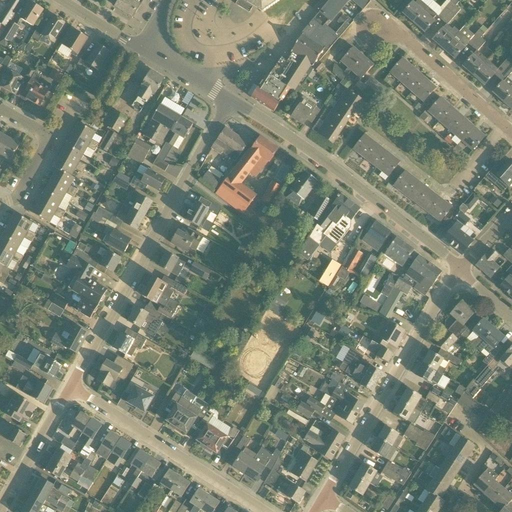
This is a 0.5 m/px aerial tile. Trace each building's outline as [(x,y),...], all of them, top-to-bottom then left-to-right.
[(11,21),(16,12),(22,3),(16,0),(12,0),(2,15),(11,21)] [(119,0),(116,7),(125,12),(124,13),(132,18),(133,17),(143,0),(119,0)] [(238,0),(236,5),(249,13),(253,7),(262,13),(265,11),(270,8),(280,0),(238,0)] [(320,62),(350,25),(346,22),(336,34),(325,25),(329,20),(330,21),(347,0),(329,0),(302,33),(303,34),(291,53),(294,55),(286,66),(279,61),(271,72),(273,73),(271,78),(267,75),(263,82),(260,81),(258,85),(260,86),(259,87),(251,99),(271,111),(278,100),(282,102),(290,90),(291,90),(294,92),(298,86),(311,66),(315,68),(320,62)] [(403,14),(414,23),(428,7),(419,0),(418,0),(415,4),(413,3),(403,14)] [(20,18),(33,26),(43,10),(31,2),(20,18)] [(442,21),(456,6),(451,2),(438,16),(437,17),(442,21)] [(456,6),(442,21),(447,25),(460,10),(456,6)] [(428,7),(414,23),(425,33),(434,22),(432,20),(437,15),(428,7)] [(347,19),(342,15),(337,22),(341,26),(347,19)] [(40,25),(32,38),(39,42),(39,41),(43,36),(48,39),(53,42),(54,43),(66,24),(54,17),(49,24),(47,28),(40,25)] [(10,22),(7,28),(1,38),(9,42),(10,42),(19,27),(10,22)] [(443,29),(433,40),(440,47),(444,50),(454,39),(453,38),(448,34),(452,31),(446,25),(443,29)] [(464,36),(460,32),(454,39),(444,50),(455,59),(468,44),(472,48),(481,39),(485,34),(480,29),(470,41),(464,36)] [(68,32),(60,44),(72,51),(71,54),(76,57),(88,38),(76,30),(73,35),(68,32)] [(0,44),(5,48),(9,42),(1,38),(0,39),(0,44)] [(481,39),(472,48),(477,52),(485,43),(481,39)] [(30,44),(26,50),(30,53),(34,47),(30,44)] [(91,66),(98,71),(110,52),(97,44),(90,55),(85,52),(78,63),(89,70),(91,66)] [(497,48),(492,44),(488,48),(493,53),(497,48)] [(351,71),(364,56),(354,48),(341,62),(348,68),(345,72),(347,75),(351,71)] [(373,65),(364,56),(351,71),(358,77),(354,81),(357,84),(373,65)] [(463,67),(474,76),(483,65),(473,56),(463,67)] [(501,66),(498,70),(503,74),(511,63),(511,59),(509,57),(501,66)] [(397,65),(390,73),(396,78),(397,76),(403,81),(414,69),(403,59),(397,65)] [(324,66),(320,62),(315,68),(319,71),(324,66)] [(63,70),(69,74),(74,68),(67,63),(63,70)] [(511,63),(503,74),(507,78),(510,75),(511,72),(511,63)] [(483,65),(474,76),(485,86),(494,75),(484,66),(483,65)] [(31,80),(34,73),(35,72),(29,69),(25,76),(31,80)] [(403,81),(401,83),(407,88),(408,86),(414,91),(425,78),(424,77),(414,69),(403,81)] [(53,70),(49,78),(58,83),(63,75),(53,70)] [(0,86),(16,95),(24,80),(9,71),(0,86)] [(343,71),(337,77),(342,81),(347,75),(344,72),(343,71)] [(155,95),(164,80),(151,72),(142,87),(144,88),(135,102),(144,107),(153,93),(155,95)] [(35,73),(31,80),(26,89),(31,92),(27,99),(37,105),(36,107),(39,109),(49,90),(37,84),(40,77),(35,73)] [(414,91),(412,93),(418,97),(419,96),(425,101),(436,88),(429,82),(425,78),(414,91)] [(500,84),(493,93),(494,95),(503,103),(511,93),(511,82),(507,78),(506,78),(502,82),(500,84)] [(347,90),(352,84),(346,79),(341,85),(347,90)] [(176,107),(184,111),(192,93),(183,89),(176,107)] [(339,101),(355,111),(362,100),(346,90),(341,98),(336,95),(334,97),(339,101)] [(511,93),(503,103),(511,110),(511,93)] [(441,98),(428,112),(434,117),(435,115),(441,120),(452,108),(441,98)] [(296,112),(292,117),(303,125),(307,120),(311,123),(312,124),(321,110),(316,107),(313,111),(304,106),(307,102),(302,99),(294,111),(296,112)] [(347,122),(355,111),(339,101),(334,109),(328,106),(327,108),(332,112),(347,122)] [(413,106),(417,110),(421,106),(417,102),(413,106)] [(181,118),(174,113),(173,114),(171,113),(171,112),(161,106),(152,120),(143,136),(161,146),(170,130),(172,132),(173,132),(181,118)] [(441,120),(439,122),(445,127),(446,125),(452,130),(463,117),(452,108),(441,120)] [(325,123),(340,133),(347,122),(332,112),(326,120),(321,117),(320,119),(325,123)] [(126,120),(115,113),(107,126),(118,132),(126,120)] [(424,113),(419,118),(424,122),(428,117),(424,113)] [(452,130),(450,132),(455,136),(456,136),(457,135),(463,140),(474,127),(472,125),(463,117),(452,130)] [(172,132),(166,143),(173,147),(179,136),(185,139),(189,132),(193,125),(186,121),(185,120),(182,118),(181,118),(173,132),(172,132)] [(78,123),(72,134),(97,148),(99,143),(92,140),(96,133),(78,123)] [(314,127),(312,130),(333,144),(340,133),(325,123),(320,130),(315,127),(314,127)] [(463,140),(461,141),(467,146),(468,145),(474,150),(485,137),(481,133),(474,127),(463,140)] [(222,153),(227,156),(231,149),(229,147),(232,143),(237,136),(226,129),(212,149),(221,155),(222,153)] [(108,152),(117,135),(114,133),(114,134),(110,132),(108,131),(99,147),(108,152)] [(1,134),(0,135),(0,157),(10,139),(1,134)] [(66,145),(83,155),(87,148),(95,152),(96,149),(97,148),(72,134),(68,141),(66,145)] [(365,135),(353,150),(360,155),(360,154),(366,158),(377,144),(365,135)] [(227,156),(235,162),(248,144),(237,136),(232,143),(229,147),(231,149),(227,156)] [(445,140),(451,145),(455,141),(449,136),(445,140)] [(250,148),(230,175),(230,176),(241,184),(249,173),(256,178),(268,162),(269,163),(279,149),(272,144),(271,144),(271,145),(270,144),(270,143),(261,137),(252,150),(250,148)] [(10,139),(0,157),(0,167),(4,160),(10,163),(20,144),(10,139)] [(137,140),(133,147),(147,155),(151,149),(137,140)] [(377,168),(388,153),(377,144),(366,158),(365,159),(371,164),(372,162),(377,167),(377,168)] [(83,155),(66,145),(60,157),(84,170),(87,166),(79,162),(83,155)] [(129,153),(128,156),(129,156),(141,164),(145,158),(147,155),(133,147),(131,151),(129,153)] [(400,162),(388,153),(377,168),(383,173),(384,171),(389,176),(400,162)] [(288,155),(274,178),(283,184),(297,160),(288,155)] [(56,163),(53,168),(57,170),(74,179),(75,178),(72,176),(75,170),(82,174),(83,173),(84,170),(60,157),(56,163)] [(113,158),(109,165),(115,168),(119,161),(113,158)] [(157,158),(153,165),(165,172),(169,165),(157,158)] [(500,179),(509,187),(511,183),(511,160),(505,167),(499,161),(485,177),(495,185),(500,179)] [(57,170),(51,181),(76,194),(78,190),(71,186),(74,179),(57,170)] [(132,181),(130,184),(144,192),(148,185),(159,191),(165,179),(148,170),(147,170),(144,176),(137,172),(137,173),(132,181)] [(406,194),(417,180),(405,171),(401,177),(398,181),(394,186),(400,191),(401,190),(406,194)] [(221,180),(212,175),(207,172),(201,181),(205,184),(215,190),(221,180)] [(291,191),(304,201),(318,182),(305,172),(300,178),(298,177),(292,185),(294,186),(291,191)] [(230,176),(216,194),(222,199),(242,214),(243,214),(243,213),(256,196),(247,189),(241,185),(241,184),(230,176)] [(126,191),(130,185),(127,183),(125,181),(116,177),(113,184),(126,191)] [(418,203),(429,190),(417,180),(406,194),(406,195),(412,200),(413,199),(418,203)] [(45,191),(62,201),(66,194),(74,198),(76,194),(51,181),(45,191)] [(270,206),(281,187),(273,182),(262,201),(270,206)] [(430,212),(440,199),(429,190),(418,203),(417,204),(423,209),(424,208),(430,212)] [(58,208),(62,201),(45,191),(39,202),(63,216),(65,212),(58,208)] [(127,198),(124,205),(127,207),(132,210),(145,217),(152,203),(140,196),(139,196),(131,192),(127,198)] [(470,198),(475,202),(479,198),(473,193),(470,198)] [(317,225),(309,238),(319,245),(326,236),(337,245),(355,223),(352,221),(361,209),(341,194),(317,225)] [(214,204),(197,195),(187,213),(190,215),(187,221),(198,227),(201,221),(204,222),(214,204)] [(311,216),(310,217),(318,221),(330,201),(323,196),(316,207),(318,208),(313,217),(311,216)] [(440,199),(430,212),(429,213),(435,218),(436,217),(441,221),(440,222),(452,208),(440,199)] [(37,205),(33,213),(50,223),(54,216),(61,220),(63,216),(39,202),(37,205)] [(88,203),(84,210),(90,213),(94,206),(88,203)] [(458,222),(443,240),(463,255),(473,242),(469,239),(473,234),(464,227),(468,220),(463,216),(469,209),(462,204),(452,217),(458,222)] [(124,205),(116,218),(124,223),(137,230),(145,217),(132,210),(127,207),(124,205)] [(96,213),(107,220),(110,221),(113,216),(99,208),(96,213)] [(76,217),(84,221),(87,216),(79,211),(76,217)] [(94,213),(91,219),(104,226),(107,220),(96,213),(96,214),(94,213)] [(9,224),(34,238),(36,235),(29,230),(33,223),(15,214),(9,224)] [(378,251),(391,233),(391,232),(376,222),(363,241),(378,251)] [(32,242),(34,238),(9,224),(3,235),(20,245),(24,238),(32,242)] [(76,239),(82,228),(76,225),(70,235),(76,239)] [(131,240),(114,231),(107,227),(103,234),(106,235),(103,242),(110,246),(124,254),(131,240)] [(172,238),(171,240),(171,242),(172,243),(172,244),(180,248),(188,252),(190,248),(196,251),(204,237),(193,230),(189,237),(184,235),(178,232),(175,237),(174,237),(172,238)] [(16,252),(20,245),(3,235),(0,240),(0,248),(21,260),(24,256),(16,252)] [(384,255),(402,267),(414,250),(404,243),(396,238),(384,255)] [(244,239),(236,253),(242,256),(250,242),(244,239)] [(75,250),(73,255),(72,256),(86,264),(90,258),(86,256),(90,249),(80,243),(76,250),(75,250)] [(0,248),(0,263),(8,268),(12,260),(17,263),(19,264),(21,260),(0,248)] [(100,266),(113,273),(121,259),(108,252),(100,248),(97,254),(104,258),(100,266)] [(308,261),(313,255),(311,253),(304,248),(301,253),(300,255),(308,261)] [(346,280),(352,269),(353,270),(362,254),(352,248),(336,275),(340,277),(346,280)] [(477,265),(491,278),(499,269),(493,263),(499,256),(491,249),(485,256),(477,265)] [(65,250),(60,257),(68,262),(65,267),(66,267),(71,270),(73,271),(71,275),(70,274),(66,276),(63,280),(65,284),(64,286),(67,287),(73,291),(72,291),(76,294),(83,298),(98,306),(107,291),(105,290),(104,290),(96,285),(88,281),(95,270),(95,269),(86,264),(72,256),(73,255),(71,254),(65,250)] [(161,262),(159,267),(171,273),(178,277),(179,275),(184,265),(185,264),(186,263),(179,259),(167,253),(164,258),(161,262)] [(32,258),(26,255),(23,260),(29,263),(32,258)] [(388,298),(383,307),(392,312),(396,305),(402,294),(407,296),(413,286),(412,285),(415,281),(418,283),(415,287),(414,288),(419,291),(425,296),(442,272),(437,268),(419,255),(411,268),(406,274),(407,275),(403,280),(400,278),(394,287),(388,298)] [(371,256),(360,274),(367,278),(377,259),(371,256)] [(22,261),(20,266),(26,269),(29,265),(22,261)] [(189,272),(206,281),(211,272),(194,262),(189,272)] [(0,277),(6,280),(8,276),(7,276),(10,270),(8,268),(0,263),(0,277)] [(228,269),(223,277),(231,281),(235,273),(228,269)] [(327,269),(320,282),(328,287),(336,274),(327,269)] [(330,286),(328,290),(332,292),(334,288),(340,277),(336,275),(330,286)] [(505,282),(500,287),(508,294),(511,297),(511,277),(510,276),(505,282)] [(153,277),(148,287),(162,295),(170,299),(174,293),(170,290),(166,289),(168,285),(161,281),(154,277),(153,277)] [(174,282),(171,288),(184,295),(188,290),(174,282)] [(388,298),(394,287),(387,283),(381,294),(388,298)] [(148,287),(142,296),(151,301),(157,305),(161,307),(158,312),(171,320),(174,314),(174,313),(171,311),(165,308),(170,299),(162,295),(148,287)] [(0,297),(0,299),(6,304),(10,298),(2,294),(0,297)] [(57,295),(56,296),(53,294),(48,301),(52,303),(64,311),(69,302),(57,295)] [(74,301),(70,307),(76,310),(77,311),(86,317),(89,318),(90,319),(94,313),(95,313),(98,309),(97,308),(98,306),(83,298),(76,294),(74,294),(72,297),(73,300),(74,301)] [(379,311),(382,303),(362,296),(359,304),(379,311)] [(286,305),(276,298),(272,304),(282,310),(286,305)] [(64,311),(52,303),(48,301),(43,308),(60,318),(64,311)] [(210,318),(215,306),(208,303),(203,315),(210,318)] [(447,352),(465,331),(468,328),(464,325),(474,314),(462,303),(451,314),(458,320),(448,330),(435,345),(441,349),(447,352)] [(148,315),(148,314),(136,307),(128,321),(140,328),(139,329),(154,337),(162,323),(169,327),(172,321),(171,320),(158,312),(154,318),(148,315)] [(387,321),(392,312),(383,307),(378,316),(387,321)] [(317,312),(311,321),(319,326),(325,316),(317,312)] [(246,320),(242,327),(248,330),(252,324),(246,320)] [(447,352),(452,355),(453,356),(458,350),(457,350),(467,338),(467,339),(472,343),(472,344),(477,348),(484,340),(494,329),(483,320),(473,331),(470,335),(465,331),(447,352)] [(16,327),(21,330),(24,324),(19,321),(16,327)] [(379,333),(374,343),(375,343),(385,349),(388,344),(392,346),(397,349),(398,347),(400,342),(399,341),(405,331),(397,326),(390,322),(387,328),(383,335),(380,333),(379,333)] [(53,339),(51,343),(63,349),(64,347),(77,354),(84,341),(85,339),(87,336),(88,334),(88,333),(87,333),(82,330),(69,323),(66,329),(64,332),(65,332),(70,335),(67,341),(62,338),(58,336),(55,334),(53,339)] [(340,328),(339,334),(350,336),(352,330),(340,328)] [(484,340),(477,348),(481,352),(484,349),(488,345),(493,350),(499,344),(504,338),(494,329),(484,340)] [(303,333),(300,339),(308,343),(311,337),(303,333)] [(116,339),(112,346),(114,347),(114,348),(123,353),(126,355),(126,354),(131,346),(136,348),(140,351),(146,341),(147,340),(137,334),(134,341),(133,341),(130,339),(122,334),(118,340),(116,339)] [(375,343),(372,342),(368,347),(379,353),(376,357),(388,364),(394,354),(385,349),(375,343)] [(358,343),(355,348),(365,354),(368,349),(358,343)] [(511,347),(501,360),(511,369),(511,347)] [(196,349),(191,357),(196,361),(201,352),(196,349)] [(347,355),(343,363),(377,383),(382,373),(371,367),(361,361),(364,357),(351,349),(347,355)] [(182,351),(179,357),(184,360),(188,354),(182,351)] [(426,358),(423,364),(443,376),(446,370),(445,369),(439,366),(443,360),(437,356),(436,355),(433,354),(430,352),(428,351),(425,357),(426,358)] [(37,361),(34,367),(41,371),(51,376),(55,378),(61,367),(55,364),(56,362),(40,353),(36,360),(37,361)] [(487,366),(494,358),(489,354),(482,362),(487,366)] [(453,356),(452,355),(448,361),(459,367),(459,366),(462,361),(453,356)] [(29,371),(33,365),(17,356),(13,361),(14,362),(19,365),(26,369),(29,371)] [(134,365),(118,356),(113,364),(107,360),(100,373),(102,374),(97,381),(109,388),(113,380),(116,382),(118,378),(124,381),(134,365)] [(179,360),(176,366),(182,369),(185,363),(179,360)] [(14,362),(11,367),(23,373),(26,369),(19,365),(14,362)] [(339,369),(362,382),(360,386),(372,392),(377,383),(343,363),(339,369)] [(437,385),(440,381),(443,376),(423,364),(416,376),(433,386),(437,385)] [(495,372),(488,367),(474,381),(481,388),(495,372)] [(330,379),(332,380),(339,384),(339,383),(343,378),(334,373),(330,379)] [(272,385),(272,386),(278,389),(279,386),(280,384),(283,379),(278,376),(272,385)] [(53,389),(31,377),(23,392),(44,404),(53,389)] [(133,377),(125,393),(131,396),(127,403),(137,408),(136,410),(143,414),(144,412),(145,413),(154,398),(141,391),(145,384),(135,378),(133,377)] [(324,383),(319,390),(324,393),(325,394),(326,394),(330,397),(336,400),(347,407),(359,414),(364,405),(352,398),(346,395),(350,389),(339,383),(339,384),(332,380),(329,385),(324,383)] [(249,384),(244,392),(251,397),(257,389),(249,384)] [(460,384),(454,392),(461,397),(466,389),(460,384)] [(280,390),(278,389),(272,386),(264,400),(267,402),(269,400),(273,402),(280,390)] [(429,393),(454,408),(457,404),(457,403),(449,398),(451,395),(444,392),(443,394),(432,388),(429,393)] [(401,401),(420,413),(427,401),(408,389),(401,401)] [(475,395),(468,389),(465,392),(472,399),(475,395)] [(429,393),(426,398),(437,404),(435,406),(450,415),(454,408),(429,393)] [(4,414),(11,418),(19,423),(23,417),(28,420),(29,418),(31,419),(33,415),(32,414),(36,407),(15,394),(4,414)] [(169,426),(175,430),(192,404),(176,394),(165,411),(166,411),(167,409),(172,412),(166,421),(170,424),(169,426)] [(326,394),(320,404),(325,407),(324,408),(329,411),(335,415),(340,418),(352,425),(359,414),(347,407),(336,400),(330,397),(326,394)] [(469,397),(464,394),(457,403),(457,404),(462,407),(469,397)] [(490,408),(493,400),(485,396),(481,404),(490,408)] [(467,411),(474,401),(469,397),(462,407),(467,411)] [(315,410),(321,414),(324,408),(325,407),(320,404),(319,403),(310,398),(306,405),(315,411),(315,410)] [(394,413),(413,425),(420,413),(401,401),(394,413)] [(480,404),(474,401),(467,411),(473,414),(480,404)] [(315,411),(306,405),(305,406),(301,403),(297,411),(310,419),(315,411)] [(192,426),(197,429),(209,411),(203,408),(201,410),(192,404),(175,430),(180,434),(182,432),(186,434),(192,426)] [(485,408),(480,404),(473,414),(478,418),(485,408)] [(490,411),(485,408),(478,418),(483,421),(487,415),(490,411)] [(202,432),(196,441),(201,444),(200,446),(205,450),(218,430),(219,429),(223,423),(217,420),(213,417),(214,415),(209,412),(209,411),(205,416),(197,429),(202,432)] [(67,435),(72,438),(77,430),(83,433),(91,420),(81,413),(67,435)] [(299,422),(305,425),(306,426),(309,422),(295,414),(294,416),(293,418),(299,422)] [(85,446),(79,455),(85,459),(86,460),(93,449),(89,447),(91,443),(93,439),(102,427),(91,420),(83,433),(88,437),(83,445),(85,446)] [(27,436),(3,422),(0,427),(0,436),(20,448),(27,436)] [(305,425),(299,422),(295,429),(300,433),(305,425)] [(407,430),(430,444),(435,437),(424,431),(423,432),(410,425),(407,430)] [(218,430),(205,450),(211,453),(212,451),(217,454),(223,445),(228,449),(240,431),(234,427),(233,429),(232,429),(229,435),(228,437),(218,430)] [(385,427),(378,439),(392,447),(398,436),(399,435),(385,427)] [(445,438),(450,430),(446,427),(441,435),(445,438)] [(309,431),(306,437),(312,441),(317,444),(318,442),(321,444),(321,443),(324,445),(325,444),(337,451),(341,445),(344,440),(345,438),(333,430),(331,435),(324,431),(324,433),(321,438),(309,431)] [(426,451),(430,444),(407,430),(404,436),(417,443),(416,445),(426,451)] [(97,452),(96,454),(97,454),(97,455),(101,457),(107,449),(112,452),(121,439),(110,432),(102,445),(97,452)] [(289,437),(284,434),(280,439),(286,442),(289,437)] [(244,437),(237,448),(243,452),(246,447),(250,441),(244,437)] [(312,441),(306,437),(304,440),(321,450),(319,454),(331,461),(337,451),(325,444),(324,445),(321,443),(321,444),(318,442),(317,444),(312,441)] [(61,443),(72,450),(76,444),(65,438),(61,443)] [(475,447),(461,438),(454,448),(468,457),(475,447)] [(112,464),(117,468),(131,446),(121,439),(112,452),(118,456),(112,464)] [(378,439),(371,451),(385,458),(392,447),(378,439)] [(436,451),(442,443),(437,440),(432,449),(436,451)] [(468,457),(454,448),(447,459),(461,468),(468,457)] [(52,460),(66,468),(72,457),(58,449),(52,460)] [(281,453),(275,449),(272,455),(262,449),(258,455),(244,475),(256,482),(266,467),(271,470),(274,465),(278,458),(281,453)] [(432,459),(436,451),(432,449),(427,456),(432,459)] [(128,483),(132,486),(138,478),(142,471),(150,458),(140,451),(131,465),(138,469),(128,483)] [(301,463),(294,475),(295,476),(306,482),(318,462),(300,452),(295,460),(297,461),(301,463)] [(235,464),(233,468),(244,475),(254,461),(242,453),(242,454),(235,464)] [(501,467),(505,463),(498,457),(495,461),(501,467)] [(150,458),(142,471),(146,474),(152,478),(161,465),(150,458)] [(455,478),(461,468),(447,459),(441,469),(455,478)] [(60,479),(66,468),(52,460),(46,471),(60,479)] [(404,469),(402,471),(388,462),(385,468),(402,478),(406,481),(411,473),(404,469)] [(422,472),(427,465),(423,462),(418,470),(422,472)] [(356,476),(369,484),(376,472),(363,464),(356,476)] [(281,468),(280,468),(277,466),(274,465),(271,470),(279,475),(283,469),(281,468)] [(448,489),(455,478),(441,469),(435,465),(428,476),(434,480),(448,489)] [(73,472),(82,477),(85,472),(76,466),(73,472)] [(94,483),(99,473),(89,466),(83,477),(94,483)] [(130,470),(124,467),(120,474),(125,478),(130,470)] [(402,478),(385,468),(382,473),(403,486),(406,481),(402,478)] [(169,470),(161,484),(171,491),(180,477),(169,470)] [(271,470),(264,483),(271,488),(272,488),(279,475),(271,470)] [(418,480),(422,472),(418,470),(413,477),(418,480)] [(79,482),(82,477),(73,472),(70,477),(79,482)] [(494,481),(485,473),(474,485),(483,494),(494,481)] [(362,496),(369,484),(356,476),(349,488),(362,496)] [(180,477),(171,491),(182,498),(190,484),(180,477)] [(138,478),(132,486),(136,489),(142,480),(138,478)] [(74,503),(62,496),(52,490),(54,486),(42,479),(36,488),(59,502),(66,506),(67,506),(71,508),(74,503)] [(441,499),(448,489),(434,480),(427,490),(431,493),(441,499)] [(504,489),(494,481),(483,494),(493,502),(504,489)] [(145,484),(138,495),(144,499),(152,488),(145,484)] [(289,491),(280,485),(277,491),(285,496),(298,504),(305,492),(293,484),(289,491)] [(408,494),(413,487),(408,484),(404,491),(408,494)] [(62,485),(59,490),(68,496),(71,490),(62,485)] [(154,485),(146,498),(152,501),(159,489),(154,485)] [(36,488),(31,498),(43,505),(46,501),(56,507),(58,508),(57,510),(60,511),(68,511),(71,508),(67,506),(66,506),(59,502),(36,488)] [(199,511),(201,510),(209,496),(207,495),(199,489),(196,493),(190,503),(195,506),(190,511),(199,511)] [(425,489),(418,500),(424,504),(436,511),(438,511),(444,503),(445,502),(441,499),(431,493),(427,490),(425,489)] [(502,510),(509,502),(511,498),(511,496),(504,489),(493,502),(502,510)] [(411,502),(414,498),(408,494),(404,491),(399,499),(403,501),(405,498),(411,502)] [(157,502),(162,505),(167,497),(162,494),(157,502)] [(209,496),(201,510),(204,511),(214,511),(220,503),(209,496)] [(388,496),(387,499),(382,507),(387,511),(394,499),(388,496)] [(167,497),(162,505),(157,511),(164,511),(172,500),(167,497)] [(31,498),(25,508),(32,511),(54,511),(55,511),(48,508),(43,505),(31,498)] [(511,511),(511,504),(510,503),(509,502),(502,510),(500,511),(511,511)]
